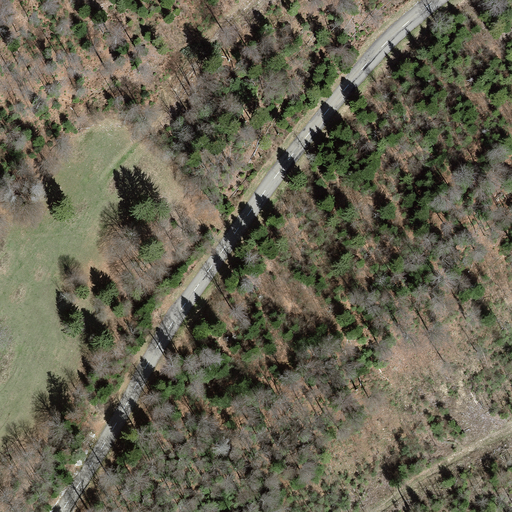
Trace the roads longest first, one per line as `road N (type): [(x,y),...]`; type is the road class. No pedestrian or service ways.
road 1 (secondary): [(61,511),(165,333),(272,179),(386,42),(434,0)]
road 2 (track): [(258,0),(139,140)]
road 3 (track): [(376,511),(511,424)]
